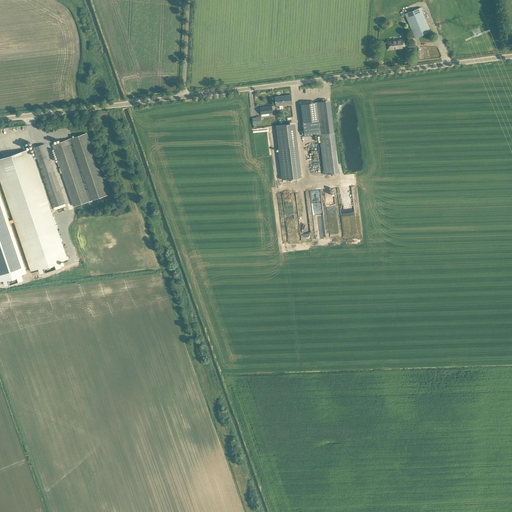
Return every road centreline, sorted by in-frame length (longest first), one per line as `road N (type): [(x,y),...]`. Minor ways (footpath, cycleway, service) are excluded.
road 1 (unclassified): [(188,96),(511,58)]
road 2 (unclassified): [(0,119),(188,96)]
